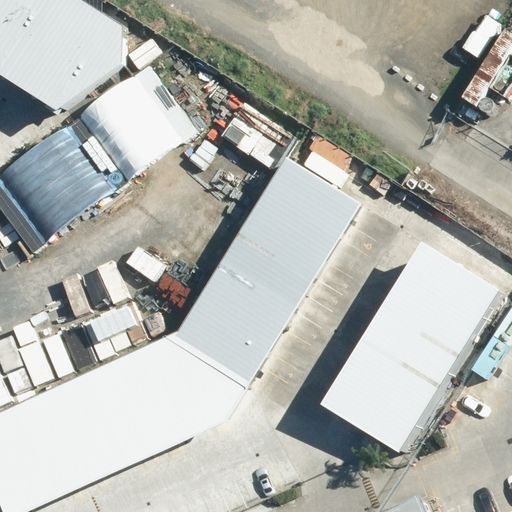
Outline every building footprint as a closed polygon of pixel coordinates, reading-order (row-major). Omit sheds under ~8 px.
[(86,0),(0,0),(0,70),(77,119),(140,72),(142,35),(86,0)] [(308,0),(307,16),(370,19),(370,0),(308,0)] [(378,0),(376,58),(433,61),(436,0),(378,0)] [(511,65),(511,34),(471,98),(485,107),(511,65)] [(228,79),(200,116),(277,174),(305,138),(228,79)] [(84,121),(0,183),(0,204),(39,256),(132,187),(84,121)] [(27,511),(241,425),(380,199),(305,153),(193,333),(0,411),(0,491),(8,511),(27,511)] [(511,293),(511,285),(441,241),(339,401),(414,448),(511,293)] [(441,511),(433,492),(385,511),(441,511)]
